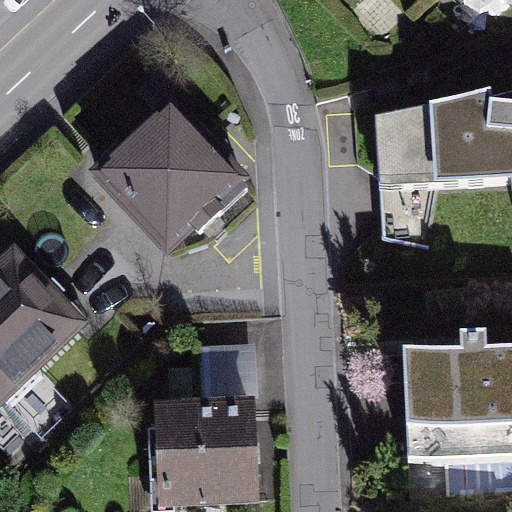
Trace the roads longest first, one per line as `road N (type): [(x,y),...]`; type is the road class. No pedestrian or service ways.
road 1 (residential): [(233,0),(285,84),(308,204),(317,511)]
road 2 (secondary): [(0,102),(112,0)]
